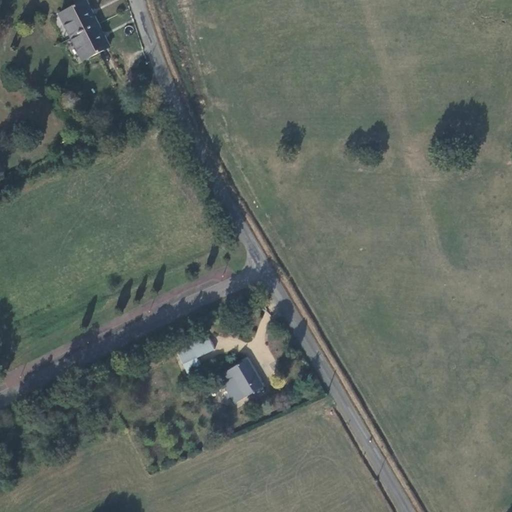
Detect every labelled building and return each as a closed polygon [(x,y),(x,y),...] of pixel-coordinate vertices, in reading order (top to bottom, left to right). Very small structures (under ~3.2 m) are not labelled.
[(60,14),(71,38),(97,25),(85,1),(60,14)] [(83,61),(109,48),(97,25),(71,38),(83,61)] [(177,352),(179,355),(211,341),(209,337),(177,352)] [(211,341),(179,355),(187,374),(201,367),(197,358),(215,350),(211,341)] [(257,382),(259,380),(247,360),(220,375),(225,383),(232,379),(244,398),(261,388),(257,382)] [(232,379),(225,383),(223,384),(235,404),(244,398),(232,379)]
